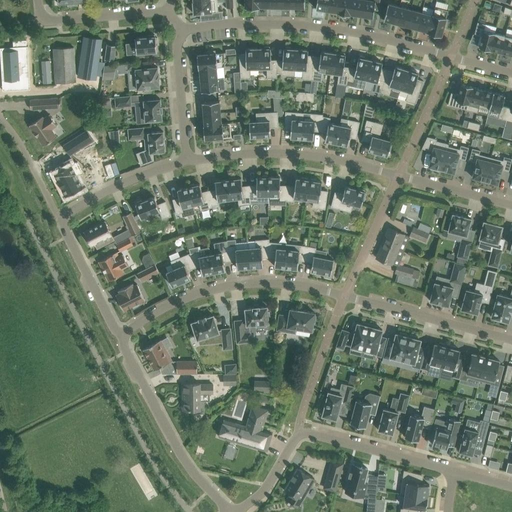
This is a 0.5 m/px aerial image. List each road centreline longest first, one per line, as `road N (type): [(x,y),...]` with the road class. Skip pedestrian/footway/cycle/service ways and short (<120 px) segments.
road 1 (residential): [(121,335),(200,292),(256,281),(301,285),(511,340)]
road 2 (residential): [(511,73),(315,26),(172,31)]
road 3 (residential): [(511,205),(296,153),(186,160)]
road 4 (unclassified): [(230,511),(186,463),(121,335)]
road 5 (residential): [(455,472),(299,434)]
road 6 (residential): [(37,0),(49,22),(170,11)]
road 7 (residential): [(186,160),(59,217)]
road 8 (unclassified): [(121,335),(59,217)]
road 9 (residential): [(186,160),(172,31)]
